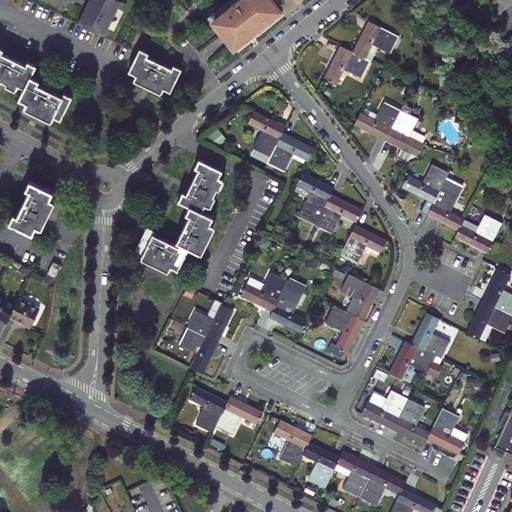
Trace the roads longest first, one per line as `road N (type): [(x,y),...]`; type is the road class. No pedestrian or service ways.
road 1 (residential): [(270,56),(385,203),(408,251),(402,281),(351,387)]
road 2 (residential): [(351,387),(249,337),(233,369),(336,420)]
road 3 (residential): [(87,408),(105,187)]
road 4 (residential): [(105,187),(270,56)]
road 5 (tertiary): [(232,482),(87,408)]
road 6 (residential): [(0,9),(112,65)]
